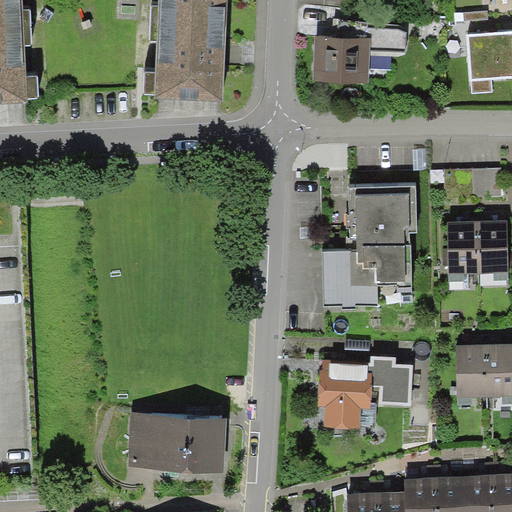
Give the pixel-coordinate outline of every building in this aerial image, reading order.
[(5,0),(0,0),(0,100),(9,100),(5,0)] [(210,0),(140,0),(135,94),(204,98),(210,0)] [(365,39),(309,36),(306,80),(363,83),(365,39)] [(355,186),(357,248),(330,249),(331,306),(428,303),(425,184),(355,186)] [(511,220),(454,225),(457,275),(511,270),(511,220)] [(511,344),(463,346),(465,402),(511,400),(511,344)] [(381,365),(329,364),(329,407),(336,407),(335,422),(369,422),(369,404),(420,404),(421,364),(405,363),(405,356),(382,355),(381,365)] [(237,413),(131,410),(129,461),(236,464),(237,413)] [(412,491),(360,492),(359,511),(511,511),(511,474),(412,477),(412,491)]
